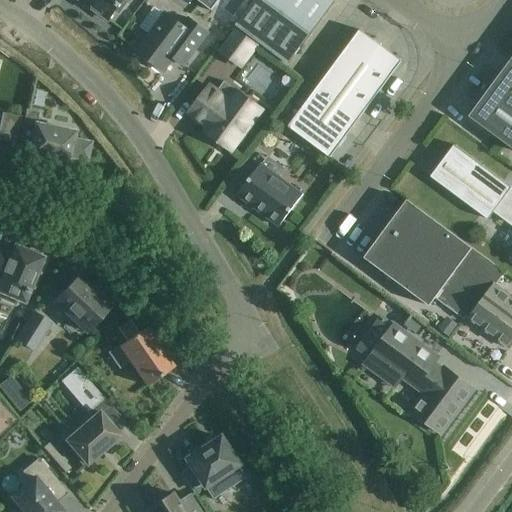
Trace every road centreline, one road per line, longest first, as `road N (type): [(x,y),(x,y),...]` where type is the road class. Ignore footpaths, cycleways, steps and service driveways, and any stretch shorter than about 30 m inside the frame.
road 1 (residential): [(0,7),(53,47),(123,119),(256,336)]
road 2 (residential): [(219,367),(150,273),(106,229),(0,187)]
road 3 (unclassified): [(466,54),(331,244)]
road 4 (residential): [(350,491),(256,336)]
road 5 (residential): [(219,367),(111,511)]
